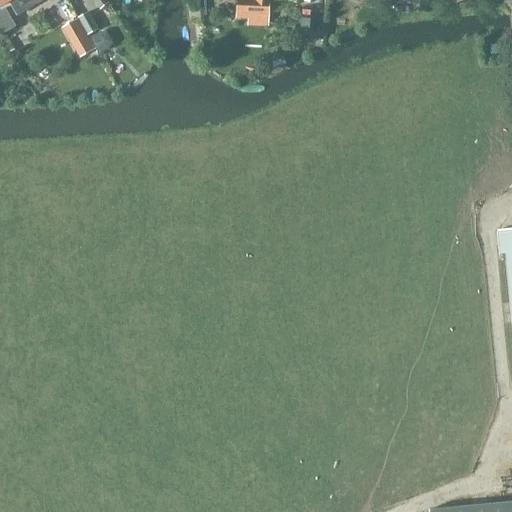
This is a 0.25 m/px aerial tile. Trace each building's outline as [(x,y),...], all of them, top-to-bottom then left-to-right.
[(269,3),(269,0),(253,0),(253,3),(236,1),(234,14),(268,16),(269,3)] [(323,0),(302,0),(301,26),(322,26),(323,0)] [(5,9),(0,11),(0,34),(1,36),(15,27),(5,9)] [(97,52),(77,20),(63,28),(83,61),(97,52)] [(511,322),(511,229),(498,231),(500,253),(506,253),(511,322)] [(511,511),(511,502),(429,511),(428,511),(511,511)]
